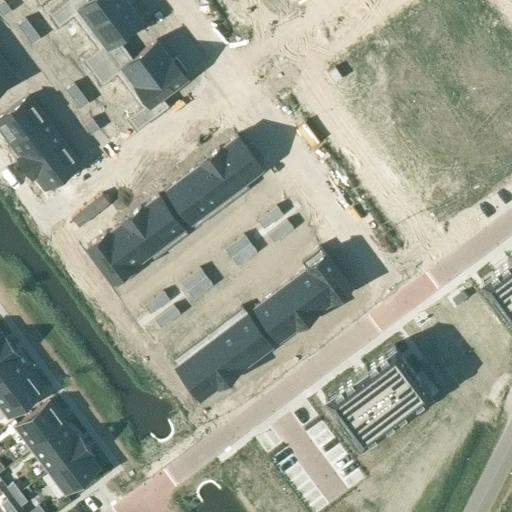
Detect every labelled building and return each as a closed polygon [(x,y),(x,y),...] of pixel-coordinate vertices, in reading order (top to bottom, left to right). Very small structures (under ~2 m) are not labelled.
[(4,0),(1,0),(0,1),(0,12),(2,15),(11,9),(4,0)] [(66,0),(49,13),(58,25),(73,14),(86,31),(127,0),(66,0)] [(99,48),(84,59),(92,71),(124,48),(116,37),(141,19),(132,7),(127,0),(86,31),(99,48)] [(422,0),(431,12),(447,0),(422,0)] [(447,0),(431,12),(432,13),(433,12),(446,29),(437,36),(445,47),(465,32),(458,22),(481,4),(477,0),(447,0)] [(25,17),(17,23),(24,33),(33,27),(25,17)] [(465,32),(445,47),(454,58),(462,52),(475,70),(511,43),(497,24),(473,42),(465,32)] [(33,27),(24,33),(31,42),(40,36),(33,27)] [(334,92),(342,102),(378,75),(362,52),(370,46),(373,44),(365,34),(362,36),(342,51),(349,61),(327,78),(336,90),(334,92)] [(124,48),(92,71),(102,83),(116,72),(130,89),(172,58),(171,57),(170,57),(156,40),(132,58),(124,48)] [(511,43),(475,70),(476,71),(477,70),(489,87),(480,94),(489,105),(509,90),(501,80),(511,72),(511,46),(511,45),(511,44),(511,43)] [(0,56),(0,87),(15,76),(0,56)] [(142,106),(127,117),(136,129),(168,106),(160,95),(186,76),(184,74),(187,71),(176,57),(173,59),(172,58),(130,89),(142,106)] [(351,110),(360,122),(395,96),(378,75),(342,102),(349,112),(351,110)] [(74,82),(65,88),(73,98),(81,91),(74,82)] [(511,119),(511,94),(509,90),(489,105),(497,117),(505,111),(511,119)] [(81,91),(73,98),(80,107),(88,101),(81,91)] [(29,96),(0,118),(0,129),(12,145),(47,119),(29,96)] [(412,119),(395,96),(360,122),(377,145),(412,119)] [(92,117),(83,124),(91,133),(99,127),(92,117)] [(47,119),(12,145),(21,157),(19,159),(26,169),(63,141),(47,119)] [(382,151),(399,174),(434,148),(417,125),(382,151)] [(219,147),(218,147),(248,187),(249,186),(244,179),(261,167),(237,135),(220,148),(219,147)] [(63,141),(26,169),(34,179),(36,177),(46,190),(80,164),(63,141)] [(218,147),(201,160),(230,200),(248,187),(218,147)] [(434,148),(399,174),(408,186),(406,187),(413,197),(450,170),(434,148)] [(201,162),(184,174),(213,213),(230,200),(201,160),(200,161),(201,162)] [(467,192),(450,170),(413,197),(421,207),(423,206),(432,218),(455,202),(462,212),(482,196),(485,194),(478,184),(474,186),(467,192)] [(184,174),(166,188),(195,226),(213,213),(184,174)] [(140,206),(139,206),(169,246),(187,232),(159,194),(141,207),(140,206)] [(276,205),(267,212),(273,220),(282,213),(276,205)] [(139,206),(122,219),(152,259),(169,246),(139,206)] [(267,212),(257,219),(263,227),(273,220),(267,212)] [(106,231),(105,232),(134,271),(135,271),(130,264),(146,253),(151,259),(152,259),(122,219),(121,220),(122,221),(107,233),(106,231)] [(293,227),(287,219),(277,226),(283,234),(293,227)] [(283,234),(277,226),(268,233),(274,241),(283,234)] [(105,232),(87,246),(116,285),(134,271),(105,232)] [(243,233),(234,240),(240,249),(250,242),(243,233)] [(240,249),(234,240),(224,247),(231,256),(240,249)] [(240,249),(247,257),(256,250),(250,242),(240,249)] [(320,246),(302,259),(331,299),(350,285),(320,246)] [(240,249),(231,256),(237,264),(247,257),(240,249)] [(511,254),(480,279),(511,322),(511,254)] [(306,267),(290,279),(314,312),(315,311),(314,310),(330,298),(331,299),(302,259),(301,260),(306,267)] [(196,282),(206,275),(199,266),(190,273),(196,282)] [(187,289),(196,282),(190,273),(180,281),(187,289)] [(206,275),(196,282),(203,290),(212,283),(206,275)] [(290,279),(272,292),(297,325),(314,312),(290,279)] [(196,282),(187,289),(193,297),(203,290),(196,282)] [(160,305),(169,298),(163,290),(153,297),(160,305)] [(272,292),(254,305),(278,337),(295,324),(296,325),(297,325),(272,292)] [(150,312),(160,305),(153,297),(144,304),(150,312)] [(164,310),(170,319),(180,312),(173,303),(164,310)] [(242,305),(224,318),(253,356),(270,343),(242,305)] [(170,319),(164,310),(154,318),(160,326),(170,319)] [(224,318),(206,331),(236,371),(237,370),(236,369),(253,356),(224,318)] [(206,331),(189,344),(218,384),(236,371),(206,331)] [(0,333),(0,352),(11,344),(4,334),(1,336),(0,333)] [(394,343),(324,395),(360,443),(430,391),(394,343)] [(0,352),(0,386),(26,368),(16,356),(19,354),(11,344),(0,352)] [(189,344),(171,358),(199,396),(217,383),(218,384),(189,344)] [(0,406),(8,417),(43,391),(26,368),(0,386),(0,406)] [(14,425),(31,448),(66,422),(49,399),(14,425)] [(77,432),(75,434),(66,422),(31,448),(48,470),(85,442),(77,432)] [(90,454),(92,452),(85,442),(48,470),(65,493),(100,467),(90,454)] [(13,481),(7,486),(14,495),(20,490),(13,481)] [(20,490),(14,495),(21,505),(27,500),(20,490)] [(8,498),(1,503),(7,511),(8,511),(15,508),(8,498)]
